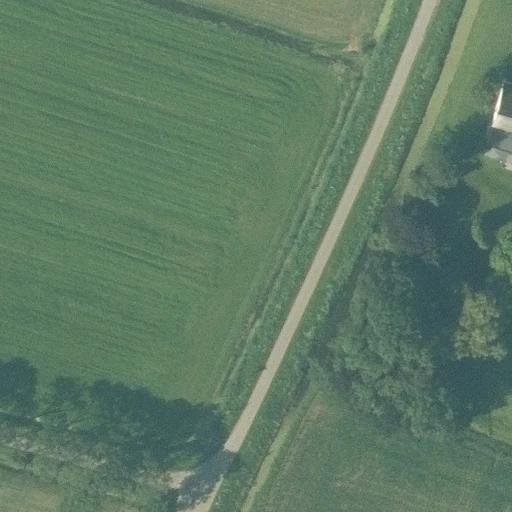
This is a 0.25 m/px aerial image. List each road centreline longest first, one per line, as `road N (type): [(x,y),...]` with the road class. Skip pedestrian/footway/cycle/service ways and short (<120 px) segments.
road 1 (unclassified): [(189,510),(313,253),(417,0)]
road 2 (unclassified): [(189,510),(0,459)]
